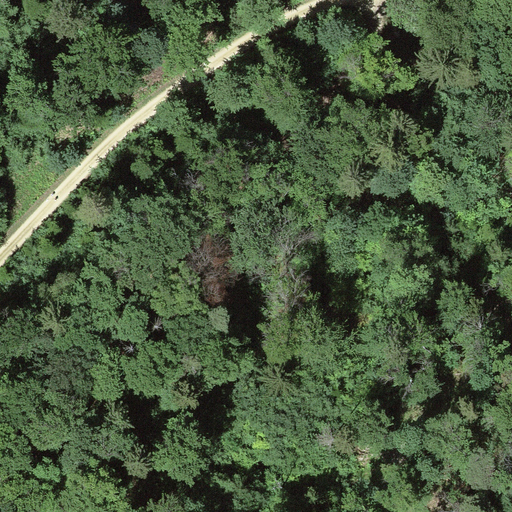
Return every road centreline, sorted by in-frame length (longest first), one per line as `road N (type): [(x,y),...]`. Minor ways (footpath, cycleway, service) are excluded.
road 1 (track): [(379,0),(363,49),(282,155),(287,175),(336,218),(402,221),(511,194)]
road 2 (track): [(0,256),(124,127),(276,25),(345,0)]
